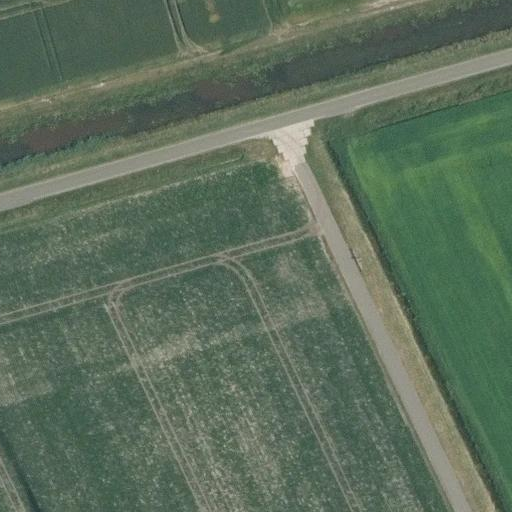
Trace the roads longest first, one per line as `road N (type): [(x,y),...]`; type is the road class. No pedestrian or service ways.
road 1 (unclassified): [(0,203),(511,55)]
road 2 (track): [(0,111),(420,0)]
